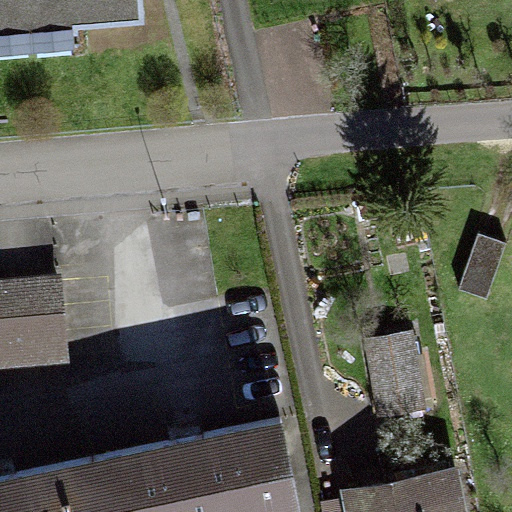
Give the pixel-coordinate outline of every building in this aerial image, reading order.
[(0,0),(0,33),(141,20),(139,0),(0,0)] [(60,287),(0,291),(0,378),(68,373),(60,287)] [(412,330),(380,333),(387,403),(420,400),(412,330)] [(296,511),(278,424),(0,482),(0,511),(296,511)] [(462,511),(458,478),(356,489),(358,511),(462,511)]
